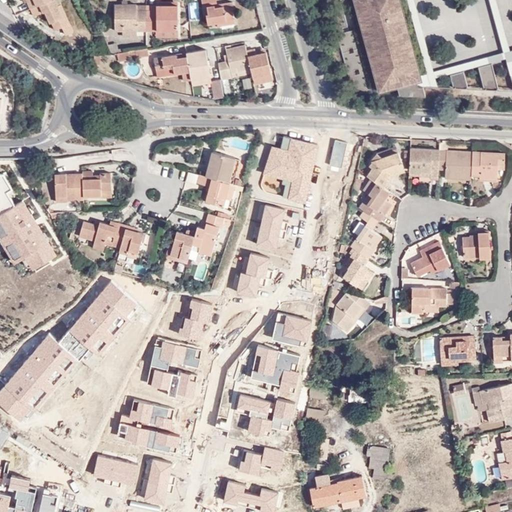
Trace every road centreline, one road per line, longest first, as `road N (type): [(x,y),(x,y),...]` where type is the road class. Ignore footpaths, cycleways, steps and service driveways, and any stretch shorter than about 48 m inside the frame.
road 1 (secondary): [(142,124),(511,134)]
road 2 (secondary): [(511,123),(329,113)]
road 3 (residential): [(500,206),(420,217),(398,242),(391,291)]
road 4 (secondary): [(283,112),(141,105)]
